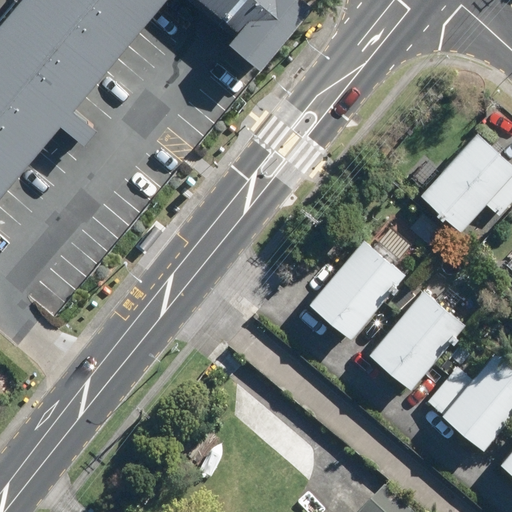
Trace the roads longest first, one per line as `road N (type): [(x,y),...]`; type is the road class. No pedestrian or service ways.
road 1 (tertiary): [(171,286),(407,0)]
road 2 (residential): [(171,286),(442,511)]
road 3 (tertiary): [(0,507),(171,286)]
